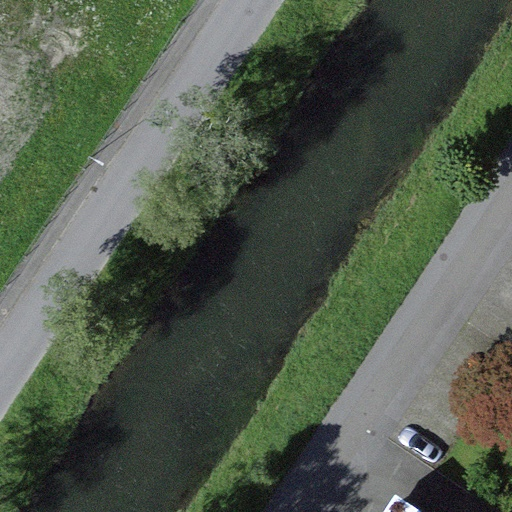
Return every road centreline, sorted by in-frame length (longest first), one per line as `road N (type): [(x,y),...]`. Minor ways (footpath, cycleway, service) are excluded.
road 1 (residential): [(0,381),(261,0)]
road 2 (residential): [(511,207),(305,511)]
